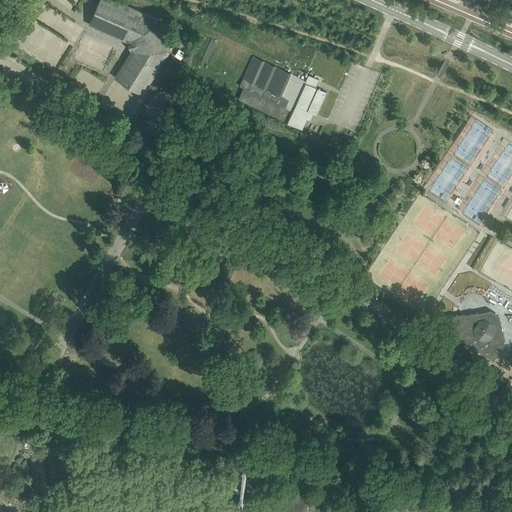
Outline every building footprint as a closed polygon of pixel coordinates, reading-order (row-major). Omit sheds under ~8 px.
[(116,77),(142,94),(170,49),(161,21),(113,0),(99,0),(89,24),(129,41),(129,43),(128,43),(130,49),(131,49),(132,51),(116,77)] [(212,37),(201,61),(206,63),(218,40),(212,37)] [(244,87),(238,99),(302,128),(307,118),(310,111),(316,114),(327,91),(316,86),(318,82),(319,79),(307,74),(304,79),(253,56),(249,65),(247,69),(242,82),(240,85),(240,86),(244,87)] [(458,316),(458,314),(444,316),(440,322),(453,331),(451,334),(475,350),(477,348),(493,359),(500,347),(499,342),(505,340),(501,328),(496,328),(494,321),(486,316),(479,317),(478,311),(464,314),(464,315),(458,316)] [(268,511),(307,511),(304,484),(278,487),(275,468),(263,470),(268,511)]
